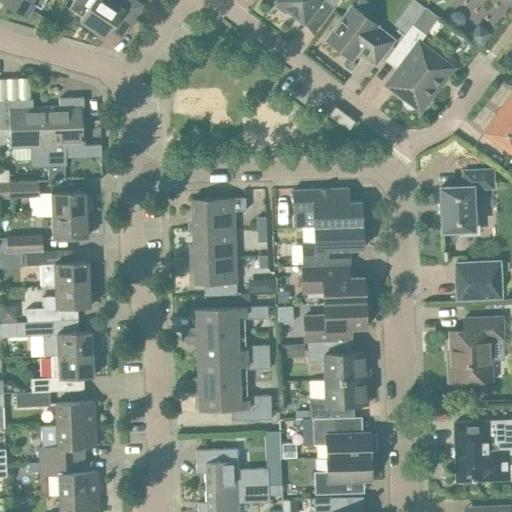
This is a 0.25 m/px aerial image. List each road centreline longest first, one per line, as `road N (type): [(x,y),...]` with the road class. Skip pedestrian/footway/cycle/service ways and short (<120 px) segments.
road 1 (residential): [(410,511),(401,471),(391,166)]
road 2 (residential): [(147,511),(159,471),(156,330),(131,273),(129,174)]
road 3 (residential): [(391,166),(129,174)]
road 4 (residential): [(408,141),(214,0)]
road 5 (residential): [(408,141),(444,127),(501,42)]
road 6 (residential): [(124,79),(0,41)]
